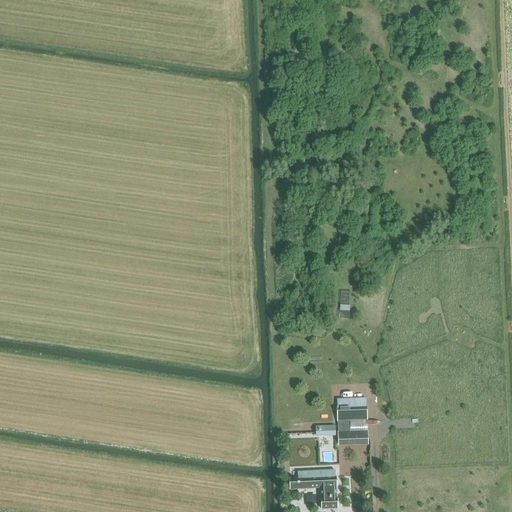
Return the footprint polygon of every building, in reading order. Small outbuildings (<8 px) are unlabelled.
[(366,399),(337,400),(338,421),(367,420),(366,399)] [(335,426),(316,427),(316,435),(336,435),(335,426)] [(367,431),(338,432),(338,445),(368,443),(367,440),(367,431)] [(330,451),(321,451),(322,460),(331,460),(330,451)] [(334,472),(297,473),(297,478),(289,479),(290,491),(322,489),(323,500),(321,500),(321,510),(336,510),(334,472)]
